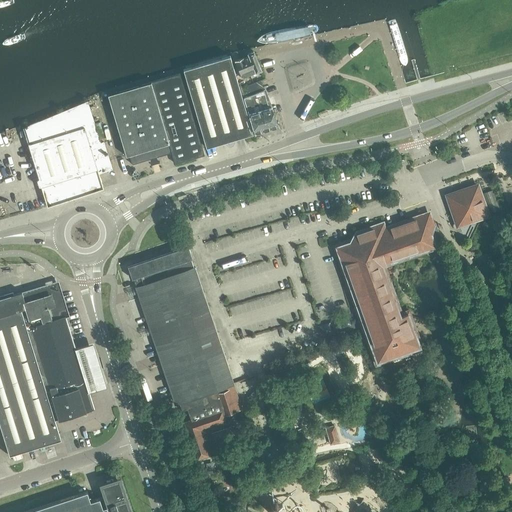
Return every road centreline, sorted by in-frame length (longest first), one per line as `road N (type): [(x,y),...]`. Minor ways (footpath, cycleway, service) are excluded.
road 1 (primary): [(511,73),(252,158)]
road 2 (primary): [(252,158),(418,130),(511,86)]
road 3 (unclassified): [(137,441),(93,306),(87,259)]
road 4 (primary): [(107,218),(171,182),(252,158)]
road 5 (unclassified): [(0,484),(137,441)]
